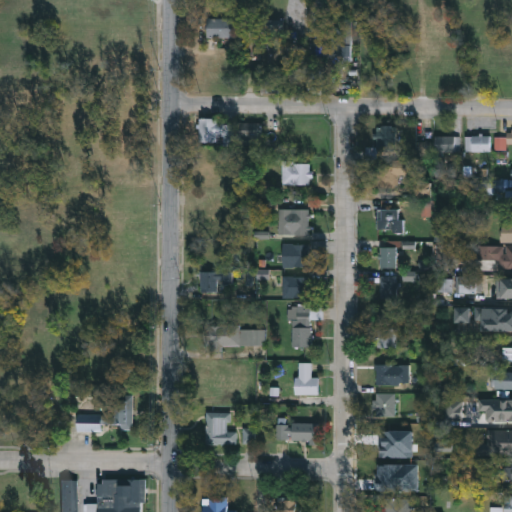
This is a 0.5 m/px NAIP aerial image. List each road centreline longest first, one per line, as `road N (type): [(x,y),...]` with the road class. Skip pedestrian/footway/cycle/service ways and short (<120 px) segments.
road 1 (residential): [(165,0),(164,511)]
road 2 (residential): [(351,107),(347,511)]
road 3 (residential): [(348,468),(0,463)]
road 4 (residential): [(165,106),(511,109)]
